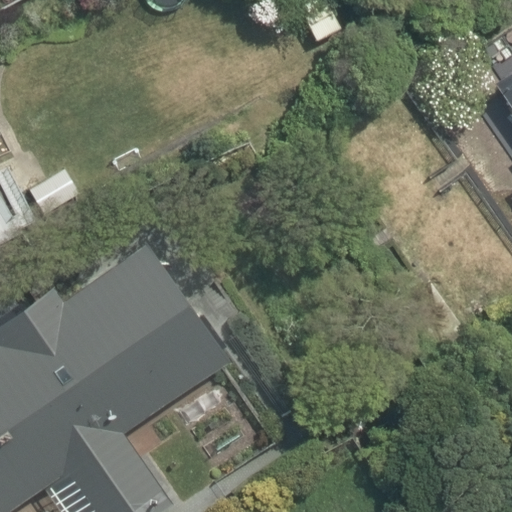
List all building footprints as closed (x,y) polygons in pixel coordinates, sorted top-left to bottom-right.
[(324,0),(282,0),(310,45),(341,26),(324,0)] [(511,71),(498,80),(511,101),(511,71)] [(0,324),(0,511),(17,511),(40,497),(50,511),(159,511),(172,503),(125,437),(224,368),(142,251),(59,309),(47,292),(0,324)] [(442,266),(389,303),(427,358),(452,341),(480,321),(442,266)] [(480,321),(452,341),(506,418),(511,414),(511,298),(511,299),(480,321)]
